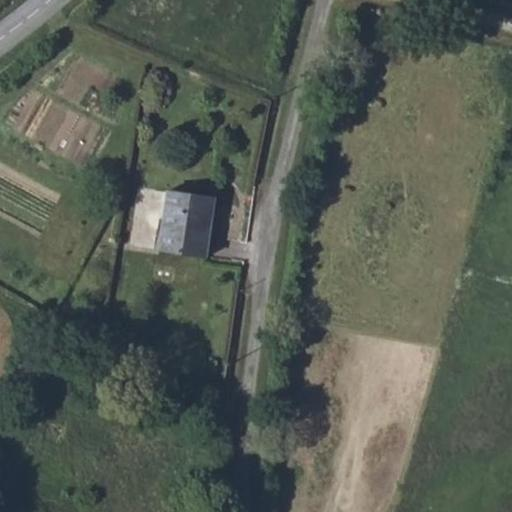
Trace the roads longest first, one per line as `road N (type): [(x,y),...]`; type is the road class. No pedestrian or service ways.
road 1 (unclassified): [(242,511),(267,242),(321,0)]
road 2 (unclassified): [(511,31),(394,0)]
